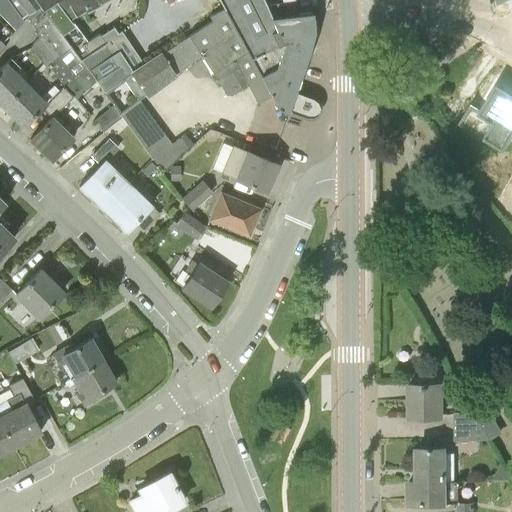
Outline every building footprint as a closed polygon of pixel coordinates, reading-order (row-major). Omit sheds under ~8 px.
[(8,0),(0,0),(0,14),(15,29),(24,21),(21,17),(8,0)] [(44,12),(39,4),(35,0),(8,0),(21,17),(24,14),(30,22),(44,12)] [(105,0),(35,0),(39,4),(44,12),(80,60),(107,43),(99,31),(89,38),(74,18),(86,10),(87,11),(105,0)] [(123,0),(114,0),(99,9),(106,21),(128,7),(123,0)] [(273,16),(268,5),(266,5),(264,0),(218,0),(223,8),(261,78),(271,96),(278,108),(287,111),(294,91),(295,91),(309,50),(314,31),(314,12),(298,14),(273,16)] [(298,14),(299,0),(291,0),(268,5),(273,16),(298,14)] [(231,95),(248,85),(261,78),(223,8),(209,16),(212,20),(188,36),(201,55),(213,74),(214,73),(218,80),(217,80),(226,95),(231,95)] [(76,99),(96,81),(80,60),(44,12),(30,22),(37,30),(35,32),(38,36),(58,60),(49,67),(76,99)] [(48,65),(49,67),(58,60),(38,36),(30,47),(46,67),(48,65)] [(105,44),(80,60),(96,81),(103,92),(123,79),(143,65),(124,36),(113,43),(111,40),(105,44)] [(139,99),(201,55),(188,36),(143,65),(123,79),(138,100),(139,99)] [(0,102),(2,105),(25,82),(15,71),(19,66),(10,57),(0,67),(0,102)] [(271,96),(261,78),(248,85),(258,103),(271,96)] [(2,105),(22,125),(45,103),(25,82),(2,105)] [(503,148),(511,134),(511,95),(496,85),(480,111),(471,106),(461,123),(503,148)] [(30,139),(51,160),(73,137),(61,126),(65,122),(56,113),(73,96),(63,86),(41,107),(51,117),(30,139)] [(126,123),(146,108),(139,99),(138,100),(120,113),(122,117),(126,123)] [(120,113),(114,104),(94,120),(103,132),(122,117),(120,113)] [(133,132),(152,117),(146,108),(126,123),(133,132)] [(139,140),(159,126),(152,117),(133,132),(139,140)] [(146,149),(165,135),(159,126),(139,140),(146,149)] [(171,165),(193,144),(185,134),(172,144),(152,158),(162,172),(169,166),(171,165)] [(152,158),(172,144),(165,135),(146,149),(152,158)] [(103,209),(128,183),(105,161),(118,147),(109,138),(91,155),(100,164),(79,185),(103,209)] [(277,163),(248,151),(233,145),(221,172),(266,191),(277,163)] [(150,161),(142,169),(148,175),(156,167),(150,161)] [(179,165),(171,165),(169,166),(169,180),(179,180),(179,165)] [(182,198),(192,209),(211,193),(201,181),(182,198)] [(103,209),(126,231),(134,223),(142,231),(159,214),(128,183),(103,209)] [(258,209),(233,199),(219,193),(209,218),(248,234),(258,209)] [(0,252),(14,237),(3,226),(8,221),(0,213),(0,207),(5,202),(0,196),(0,252)] [(173,220),(167,228),(178,237),(184,229),(197,238),(204,227),(183,212),(176,222),(173,220)] [(382,225),(382,240),(393,240),(393,225),(382,225)] [(211,305),(227,282),(198,263),(193,260),(186,270),(191,274),(182,286),(211,305)] [(38,316),(62,292),(40,269),(15,294),(38,316)] [(0,299),(11,289),(0,277),(0,299)] [(75,376),(103,359),(90,337),(75,346),(73,342),(53,354),(60,366),(67,363),(75,376)] [(27,357),(20,345),(8,351),(15,364),(27,357)] [(76,394),(83,406),(107,392),(105,388),(116,382),(103,359),(75,376),(83,390),(76,394)] [(0,420),(14,446),(41,432),(25,403),(33,399),(22,378),(8,385),(13,394),(0,401),(0,420)] [(409,384),(409,416),(442,416),(442,384),(409,384)] [(64,388),(51,396),(58,407),(71,399),(64,388)] [(486,407),(475,413),(484,427),(490,438),(500,432),(486,407)] [(453,427),(484,427),(475,413),(475,412),(453,412),(453,427)] [(0,420),(0,453),(14,446),(0,420)] [(453,427),(453,440),(491,439),(490,438),(484,427),(453,427)] [(444,481),(444,464),(444,447),(417,448),(417,481),(444,481)] [(511,480),(501,464),(492,481),(511,481),(511,480)] [(162,511),(183,501),(168,473),(139,488),(142,493),(130,500),(136,511),(162,511)] [(409,503),(456,502),(456,481),(444,481),(417,481),(409,481),(409,503)] [(472,511),(472,502),(458,502),(457,511),(472,511)]
